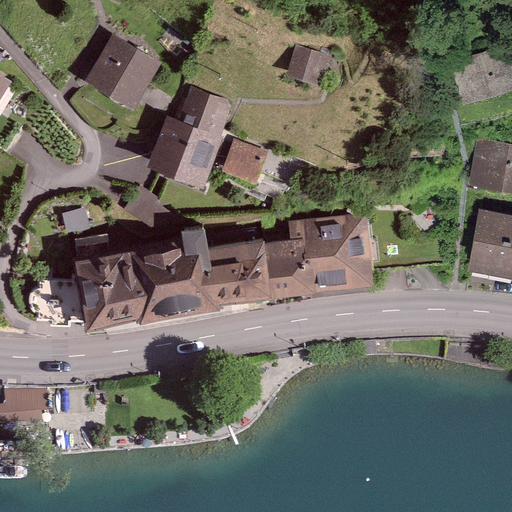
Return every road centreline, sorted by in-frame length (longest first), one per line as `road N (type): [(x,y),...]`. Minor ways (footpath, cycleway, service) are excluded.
road 1 (secondary): [(511,322),(429,311),(79,356)]
road 2 (residential): [(79,356),(55,333),(21,321),(5,290),(23,210),(79,177)]
road 3 (residential): [(0,32),(83,123),(96,148),(79,177)]
